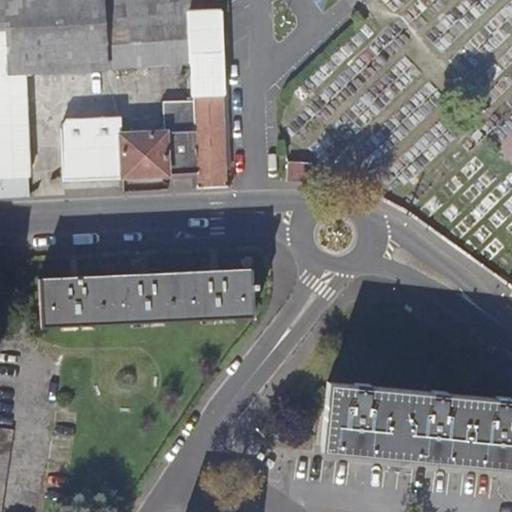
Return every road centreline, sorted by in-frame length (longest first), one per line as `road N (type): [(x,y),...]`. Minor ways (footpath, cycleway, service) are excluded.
road 1 (tertiary): [(0,222),(253,211),(298,222)]
road 2 (residential): [(328,273),(198,450)]
road 3 (tertiary): [(373,239),(450,282),(511,330)]
